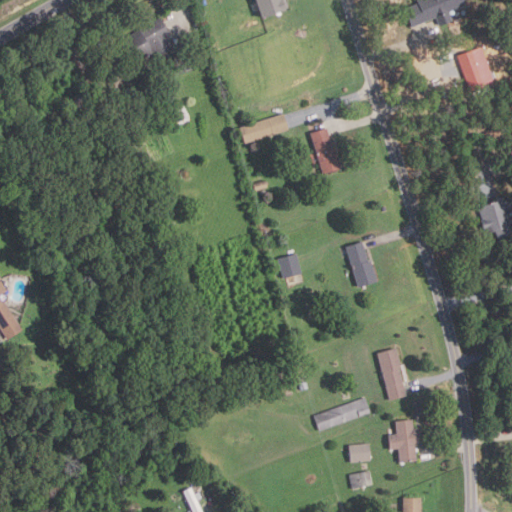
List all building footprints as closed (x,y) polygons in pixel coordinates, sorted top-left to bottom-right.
[(288,0),(291,8),(266,17),(259,0),(288,0)] [(414,25),(437,16),(441,25),(453,20),(450,11),(468,3),(466,0),(419,0),(420,2),(407,7),(414,25)] [(134,63),(121,41),(161,17),(171,33),(165,37),(173,50),(162,56),(157,49),(134,63)] [(179,74),(173,57),(187,51),(194,68),(179,74)] [(471,93),(462,67),(487,58),(496,84),(471,93)] [(146,92),(138,75),(147,70),(156,87),(146,92)] [(170,126),(163,114),(183,104),(191,120),(178,126),(170,126)] [(247,143),(242,127),(284,114),(289,129),(247,143)] [(324,173),(312,133),(329,128),(335,147),(336,147),(343,167),(324,173)] [(269,187),(256,191),(254,183),(267,180),(269,187)] [(511,208),(511,196),(506,198),(503,196),(499,196),(497,201),(479,206),(486,234),(497,231),(499,237),(511,233),(511,218),(509,209),(511,208)] [(360,287),(347,246),(364,241),(370,261),(372,260),(378,281),(360,287)] [(284,278),(279,258),(297,253),(303,272),(284,278)] [(9,337),(0,323),(0,276),(8,289),(0,294),(4,300),(5,299),(24,327),(9,337)] [(391,399),(378,353),(397,348),(403,369),(400,370),(407,395),(391,399)] [(309,388),(303,390),(300,383),(307,381),(309,388)] [(320,430),(315,415),(365,397),(371,412),(320,430)] [(401,462),(400,448),(391,449),(390,435),(398,434),(397,421),(415,419),(416,428),(420,428),(422,444),(417,445),(419,460),(401,462)] [(351,462),(350,445),(370,443),(371,461),(351,462)] [(172,476),(145,460),(149,453),(176,469),(172,476)] [(353,489),(350,475),(369,470),(372,484),(353,489)] [(192,511),(183,491),(192,487),(196,494),(200,492),(203,498),(199,500),(204,511),(192,511)] [(422,511),(404,511),(404,497),(423,498),(422,511)]
